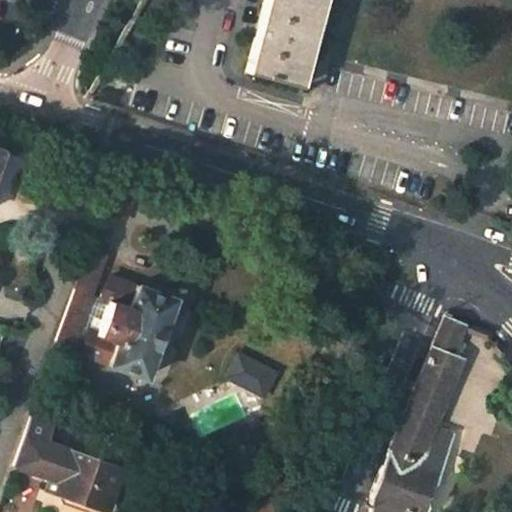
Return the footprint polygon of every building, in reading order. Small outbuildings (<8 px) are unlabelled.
[(261,0),(241,73),(295,88),(319,0),(261,0)] [(129,62),(114,58),(109,79),(123,84),(129,62)] [(105,365),(142,379),(173,300),(136,285),(135,288),(109,278),(100,303),(106,305),(96,334),(77,328),(103,258),(87,252),(54,341),(82,350),(80,354),(106,363),(105,365)] [(370,511),(424,511),(449,453),(446,451),(454,434),(436,426),(454,385),(457,387),(467,361),(453,355),(466,325),(446,317),(375,486),(372,498),(370,511)] [(258,401),(270,380),(236,360),(223,382),(258,401)] [(44,492),(98,510),(113,470),(40,443),(47,422),(27,415),(8,467),(47,481),(44,492)]
